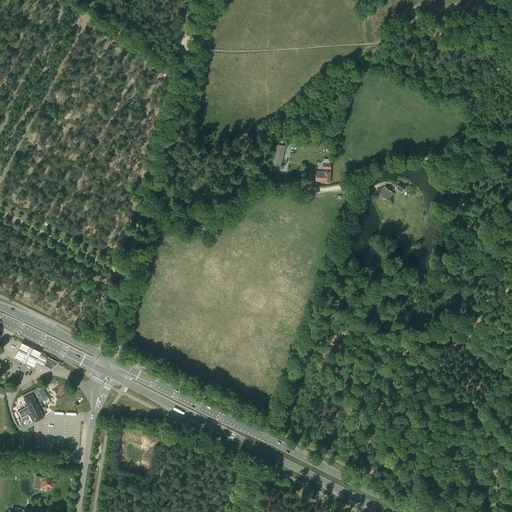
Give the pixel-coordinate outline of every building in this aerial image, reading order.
[(283,159),(286,145),(276,143),(272,163),(277,164),(278,158),(283,159)] [(318,171),(317,181),(325,182),(324,182),(330,183),(331,171),(328,171),(328,168),(331,169),(332,163),(324,163),(323,168),(326,168),(326,171),(318,171)] [(399,183),(396,187),(402,192),(405,188),(399,183)] [(385,186),(380,194),(387,199),(392,191),(385,186)] [(43,365),(47,357),(22,344),(15,358),(34,367),(36,361),(39,363),(43,365)] [(58,362),(47,357),(43,365),(52,369),(54,365),(56,366),(58,362)] [(58,396),(68,392),(65,384),(55,388),(58,396)] [(18,411),(24,424),(33,419),(34,421),(36,420),(43,416),(40,409),(43,407),(33,389),(23,395),(28,405),(25,407),(18,411)] [(53,479),(36,477),(34,487),(47,489),(47,485),(52,486),(53,479)]
